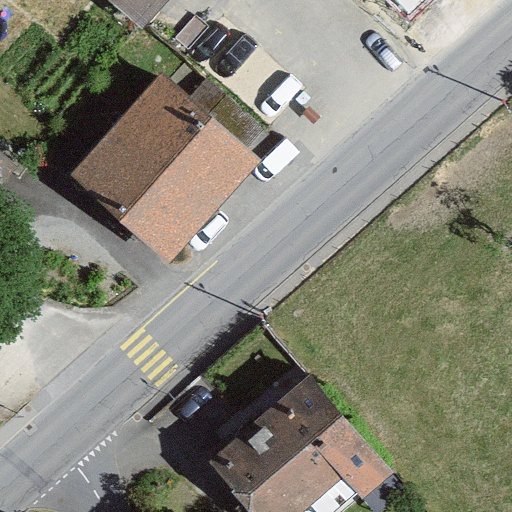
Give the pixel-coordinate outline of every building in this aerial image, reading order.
[(114,0),(149,32),(179,0),(114,0)] [(421,0),(398,0),(409,11),(421,0)] [(164,68),(74,169),(172,256),(262,155),(164,68)] [(0,178),(20,156),(0,138),(0,178)] [(309,373),(229,449),(287,511),(335,466),(368,501),(400,470),(309,373)]
